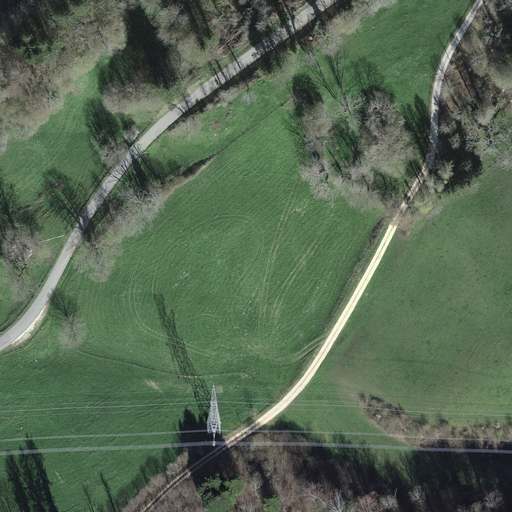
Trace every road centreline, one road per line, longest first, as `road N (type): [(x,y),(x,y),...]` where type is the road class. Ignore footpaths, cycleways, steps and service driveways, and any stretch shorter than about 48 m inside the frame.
road 1 (track): [(136,511),(305,375),(427,158),(440,60),(475,0)]
road 2 (unclassified): [(322,0),(198,89),(126,156),(33,308),(0,341)]
